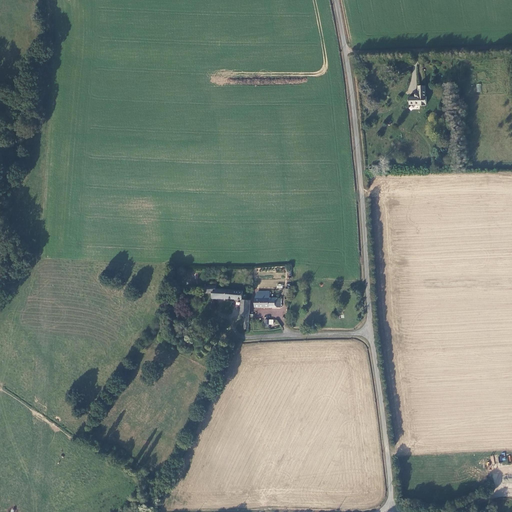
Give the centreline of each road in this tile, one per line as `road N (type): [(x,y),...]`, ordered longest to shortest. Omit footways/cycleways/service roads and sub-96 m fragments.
road 1 (unclassified): [(370,331),(345,52)]
road 2 (unclassified): [(384,510),(389,469),(370,331)]
road 3 (unclassified): [(345,52),(511,46)]
road 4 (unclassified): [(370,331),(238,337)]
